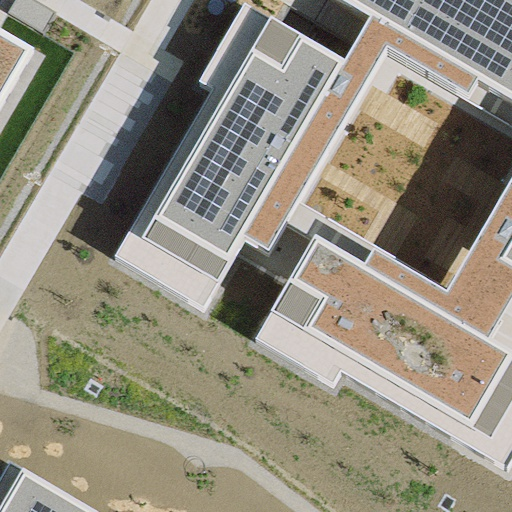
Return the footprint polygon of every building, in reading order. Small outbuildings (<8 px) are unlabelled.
[(511,0),(332,0),(511,102),(511,0)] [(207,307),(350,64),(246,2),(200,80),(214,88),(116,253),(207,307)] [(0,111),(38,48),(0,25),(0,111)] [(511,462),(511,352),(317,237),(255,341),(333,387),(341,374),(507,471),(511,462)] [(511,237),(497,263),(511,271),(511,237)] [(95,511),(10,463),(0,481),(0,511),(95,511)]
